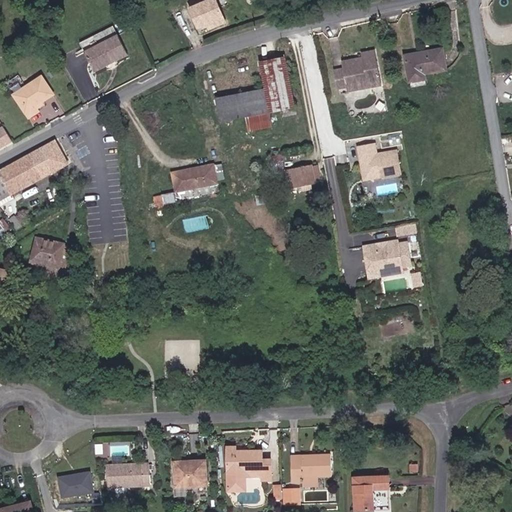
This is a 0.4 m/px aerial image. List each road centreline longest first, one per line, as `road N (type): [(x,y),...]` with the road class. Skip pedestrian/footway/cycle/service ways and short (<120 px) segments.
road 1 (unclassified): [(411,0),(250,35),(0,159)]
road 2 (residential): [(50,421),(446,405)]
road 3 (unknown): [(475,0),(501,178),(511,205)]
